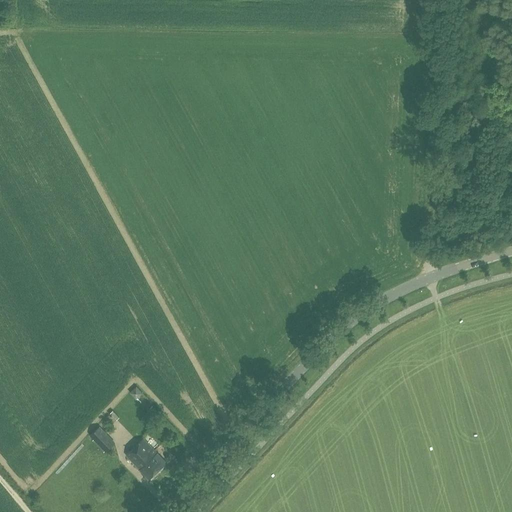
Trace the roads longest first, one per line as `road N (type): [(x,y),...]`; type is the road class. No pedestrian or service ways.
road 1 (secondary): [(167,511),(354,319),(431,277),(511,253)]
road 2 (track): [(438,299),(431,277),(445,0)]
